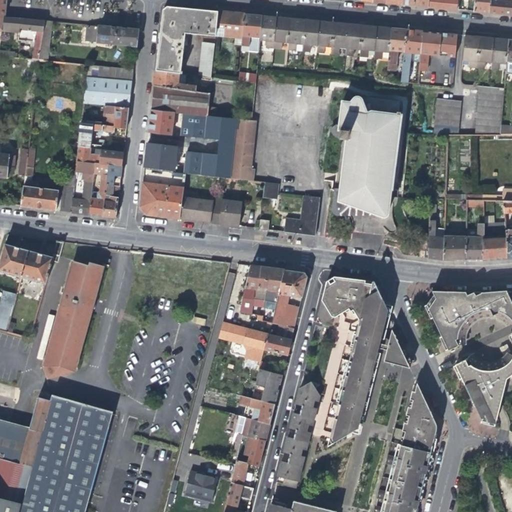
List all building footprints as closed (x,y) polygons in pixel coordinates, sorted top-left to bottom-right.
[(457,10),(457,0),(445,0),(445,9),(451,9),(457,10)] [(472,0),(472,11),(480,12),(487,13),(488,0),(472,0)] [(488,0),(487,13),(501,14),(510,15),(511,0),(488,0)] [(213,35),(214,34),(216,11),(166,5),(162,8),(158,41),(154,70),(179,73),(184,32),(213,35)] [(214,34),(235,36),(241,37),(243,13),(232,12),(216,11),(214,34)] [(248,36),(258,37),(260,15),(253,14),(243,13),(241,37),(240,44),(240,50),(247,51),(248,36)] [(264,48),(272,49),(275,16),(271,16),(260,15),(258,37),(258,39),(265,40),(264,48)] [(16,39),(41,41),(43,20),(23,18),(3,16),(1,31),(17,32),(16,39)] [(280,42),(287,42),(289,18),(283,17),(275,16),(272,49),(279,50),(280,42)] [(294,43),(302,44),(304,19),(298,19),(289,18),(287,42),(286,50),(293,51),(294,43)] [(309,45),(316,46),(318,21),(311,20),(304,19),(302,44),(301,52),(308,52),(309,45)] [(47,44),(50,21),(43,20),(41,41),(40,44),(47,44)] [(323,46),(330,47),(332,22),(326,21),(318,21),(316,46),(315,53),(322,54),(323,46)] [(337,48),(344,48),(347,23),(341,23),(332,22),(330,47),(329,55),(337,55),(337,48)] [(352,49),(359,50),(361,25),(355,24),(347,23),(344,48),(343,56),(351,57),(352,49)] [(89,24),(87,40),(135,45),(136,39),(137,30),(89,24)] [(366,51),(373,51),(376,26),(370,26),(361,25),(359,50),(358,58),(365,58),(366,51)] [(380,52),(387,53),(390,28),(384,27),(376,26),(373,51),(372,59),(380,60),(380,52)] [(395,53),(402,53),(404,29),(398,28),(390,28),(387,53),(386,71),(393,72),(395,53)] [(409,53),(419,54),(420,31),(413,30),(404,29),(402,53),(399,82),(406,83),(409,53)] [(436,55),(438,32),(431,32),(420,31),(419,54),(417,71),(425,72),(427,55),(436,55)] [(447,33),(438,32),(436,55),(445,56),(447,33)] [(451,34),(447,33),(445,56),(453,57),(455,34),(451,34)] [(466,68),(474,69),(477,36),(472,36),(464,35),(461,60),(467,61),(466,68)] [(257,52),(258,39),(258,37),(248,36),(247,51),(257,52)] [(482,63),(488,63),(491,38),(485,37),(477,36),(474,69),(481,69),(482,63)] [(496,64),(504,65),(506,40),(499,38),(491,38),(488,63),(487,70),(495,71),(496,64)] [(511,40),(506,40),(504,65),(503,81),(509,81),(511,62),(511,61),(511,40)] [(209,77),(212,53),(213,43),(200,42),(197,75),(209,77)] [(15,51),(0,49),(0,56),(15,58),(15,51)] [(101,104),(128,107),(130,87),(133,69),(88,64),(83,102),(101,104)] [(178,84),(179,73),(154,70),(154,78),(153,86),(196,92),(196,87),(178,84)] [(254,82),(255,74),(238,71),(237,80),(254,82)] [(477,92),(502,94),(502,88),(486,86),(478,85),(477,92)] [(177,154),(174,171),(184,172),(199,174),(205,116),(207,93),(198,92),(196,92),(153,86),(150,109),(172,112),(182,113),(178,146),(177,154)] [(501,101),(502,94),(477,92),(476,98),(501,101)] [(328,129),(334,136),(345,138),(339,188),(334,188),(333,196),(332,208),(332,210),(333,213),(346,213),(348,214),(350,218),(351,221),(351,224),(350,231),(383,235),(388,232),(390,233),(394,232),(394,229),(391,217),(392,216),(391,207),(394,206),(394,198),(391,197),(392,186),(390,186),(400,102),(394,101),(394,98),(369,95),(369,98),(361,101),(360,98),(356,96),(354,96),(349,102),(341,101),(338,125),(334,124),(328,129)] [(434,105),(459,107),(459,101),(449,100),(435,98),(434,105)] [(501,107),(501,101),(476,98),(475,104),(501,107)] [(114,114),(113,123),(112,126),(112,127),(116,127),(126,128),(127,118),(128,107),(101,104),(100,112),(105,113),(114,114)] [(500,113),(501,107),(475,104),(475,110),(500,113)] [(434,111),(458,113),(459,107),(434,105),(434,111)] [(170,135),(172,112),(150,109),(149,120),(147,132),(170,135)] [(500,119),(500,113),(475,110),(474,117),(500,119)] [(433,118),(458,120),(458,113),(434,111),(433,118)] [(104,122),(113,123),(114,114),(105,113),(104,122)] [(234,119),(205,116),(199,174),(224,177),(228,177),(234,119)] [(499,125),(500,119),(474,117),(473,124),(499,126),(499,125)] [(433,124),(457,127),(458,120),(433,118),(433,124)] [(254,120),(234,119),(228,177),(252,180),(253,169),(249,168),(254,120)] [(92,129),(92,124),(81,122),(78,146),(90,147),(91,134),(92,129)] [(457,134),(457,127),(433,124),(432,134),(445,134),(457,134)] [(499,134),(499,126),(473,124),(472,134),(499,134)] [(511,125),(499,125),(499,126),(499,134),(508,133),(511,133),(511,125)] [(89,153),(90,147),(78,146),(76,160),(94,162),(98,163),(99,150),(96,149),(96,154),(92,154),(89,153)] [(107,164),(121,165),(122,160),(123,153),(99,150),(98,163),(107,164)] [(35,169),(36,152),(27,151),(27,156),(24,175),(23,186),(37,188),(38,182),(30,181),(32,169),(35,169)] [(1,154),(0,153),(0,176),(7,177),(8,164),(15,165),(15,155),(1,154)] [(17,174),(24,175),(27,156),(20,155),(19,155),(17,174)] [(76,160),(75,171),(81,172),(80,179),(83,179),(82,190),(84,190),(83,199),(81,199),(71,198),(70,212),(81,214),(88,215),(90,200),(91,191),(93,173),(94,162),(76,160)] [(93,173),(106,174),(107,164),(98,163),(94,162),(93,173)] [(105,179),(105,184),(119,186),(121,165),(107,164),(106,174),(105,179)] [(168,185),(170,171),(143,168),(142,175),(142,181),(168,185)] [(179,219),(181,198),(184,172),(174,171),(170,171),(168,185),(164,217),(170,218),(179,219)] [(58,184),(58,191),(55,211),(70,212),(71,198),(74,178),(74,175),(65,174),(64,184),(58,184)] [(97,192),(91,191),(90,200),(88,215),(95,215),(101,216),(105,184),(105,179),(98,179),(97,192)] [(149,215),(164,217),(168,185),(142,181),(139,206),(145,214),(149,215)] [(262,181),(261,197),(274,198),(276,182),(262,181)] [(119,186),(105,184),(101,216),(107,217),(115,218),(119,186)] [(55,211),(58,191),(37,188),(23,186),(21,206),(38,209),(55,211)] [(502,194),(502,200),(511,200),(511,188),(502,188),(502,194)] [(298,233),(308,235),(308,231),(314,231),(315,228),(319,197),(303,195),(299,220),(284,218),(282,231),(298,233)] [(211,201),(181,198),(179,219),(210,223),(218,224),(221,199),(211,198),(211,201)] [(221,199),(218,224),(228,225),(238,226),(241,201),(221,199)] [(494,210),(503,210),(502,200),(494,200),(494,210)] [(511,256),(511,200),(502,200),(503,210),(504,236),(505,258),(511,256)] [(433,259),(442,260),(443,235),(443,230),(433,229),(434,206),(428,205),(427,240),(426,249),(426,258),(433,259)] [(258,229),(268,230),(269,220),(259,219),(258,229)] [(460,236),(443,235),(442,260),(449,260),(463,260),(464,236),(465,220),(459,220),(459,229),(460,232),(460,236)] [(475,236),(464,236),(463,260),(468,260),(481,261),(482,238),(482,224),(475,224),(475,236)] [(504,236),(482,238),(481,261),(492,259),(505,258),(504,236)] [(62,242),(56,241),(53,255),(58,256),(62,242)] [(0,259),(0,270),(21,277),(28,250),(17,247),(4,243),(0,259)] [(44,284),(52,257),(44,255),(28,250),(21,277),(44,284)] [(43,365),(48,376),(73,369),(91,304),(102,265),(88,261),(87,264),(73,260),(64,290),(43,365)] [(269,268),(250,266),(240,309),(257,291),(257,289),(259,287),(267,288),(267,292),(272,319),(284,270),(269,268)] [(271,323),(294,328),(300,304),(307,276),(303,273),(294,271),(284,270),(272,319),(271,323)] [(277,476),(276,483),(296,488),(309,436),(329,442),(328,448),(357,432),(360,421),(368,386),(376,353),(384,320),(385,316),(386,310),(374,281),(334,276),(326,282),(316,323),(324,326),(337,316),(338,321),(337,326),(328,324),(326,334),(334,337),(322,385),(310,382),(306,385),(299,389),(298,395),(294,410),(293,414),(291,423),(282,458),(277,476)] [(257,291),(240,309),(252,311),(263,313),(262,317),(272,319),(267,292),(257,291)] [(0,329),(6,331),(16,295),(3,292),(0,303),(0,329)] [(511,296),(483,299),(434,298),(430,304),(425,304),(436,327),(447,350),(456,346),(461,345),(462,338),(459,331),(461,330),(464,328),(466,324),(468,322),(471,319),(474,317),(477,315),(481,314),(484,314),(488,314),(490,314),(494,315),(499,317),(503,321),(506,325),(511,322),(511,296)] [(239,343),(243,326),(224,322),(219,338),(239,343)] [(294,328),(271,323),(270,324),(268,334),(264,347),(264,348),(288,354),(291,340),(294,328)] [(243,341),(264,347),(268,334),(251,329),(247,328),(243,341)] [(392,331),(384,360),(408,366),(392,331)] [(263,355),(264,348),(264,347),(250,343),(247,355),(261,359),(263,355)] [(511,372),(511,357),(511,355),(508,354),(504,359),(501,361),(496,364),(493,365),(487,366),(481,365),(476,367),(473,361),(471,359),(467,356),(463,360),(454,364),(456,369),(483,425),(493,427),(497,411),(504,379),(503,378),(511,372)] [(273,370),(275,365),(263,360),(261,366),(273,370)] [(259,367),(252,397),(275,403),(279,388),(278,388),(279,382),(280,382),(283,373),(259,367)] [(434,421),(432,417),(428,419),(428,420),(426,421),(421,420),(425,401),(415,380),(412,391),(414,391),(412,400),(410,399),(409,407),(410,407),(408,415),(407,415),(405,423),(433,430),(434,431),(434,433),(435,433),(436,429),(436,425),(434,421)] [(0,511),(84,511),(112,411),(51,394),(50,399),(38,396),(30,426),(0,417),(0,511)] [(238,403),(249,406),(260,409),(258,420),(270,423),(273,413),(275,403),(252,397),(241,394),(238,403)] [(432,417),(425,401),(421,420),(426,421),(428,420),(428,419),(432,417)] [(249,406),(247,417),(258,420),(260,409),(249,406)] [(268,430),(270,423),(258,420),(247,417),(239,415),(235,431),(242,433),(242,434),(266,440),(268,430)] [(416,511),(435,433),(434,433),(434,431),(433,430),(405,423),(403,422),(400,431),(403,432),(399,445),(396,458),(385,455),(384,462),(395,464),(391,480),(388,493),(377,491),(375,499),(386,501),(384,509),(373,506),(372,511),(371,511),(416,511)] [(247,442),(246,446),(242,462),(247,463),(259,466),(263,451),(266,440),(242,434),(241,441),(247,442)] [(237,457),(236,460),(242,462),(246,446),(240,445),(237,457)] [(244,473),(247,463),(242,462),(236,460),(230,482),(241,485),(244,473)] [(202,473),(190,470),(185,493),(211,500),(216,477),(202,473)] [(243,485),(241,485),(230,482),(230,484),(227,494),(226,499),(222,511),(230,511),(231,509),(232,506),(237,507),(239,501),(243,485)] [(296,502),(294,501),(292,506),(291,510),(294,510),(299,511),(336,511),(296,502)]
